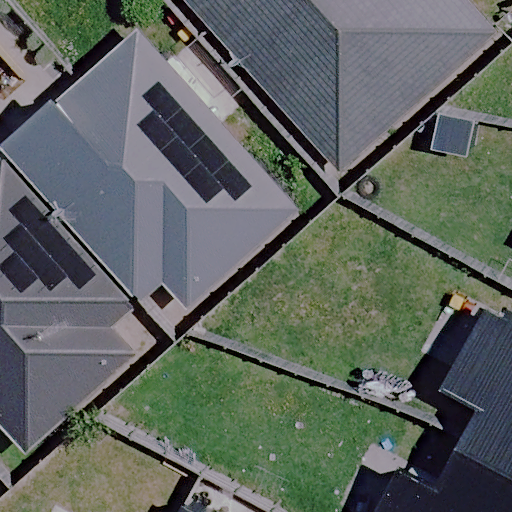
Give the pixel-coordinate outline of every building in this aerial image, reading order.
[(223,0),(359,155),(511,22),(511,19),(495,0),(223,0)] [(157,21),(24,137),(162,294),(187,273),(206,294),(314,201),(157,21)] [(0,164),(0,391),(45,443),(154,348),(126,316),(150,295),(136,278),(21,147),(0,164)] [(511,295),(471,371),(511,392),(511,401),(494,434),(511,443),(511,295)] [(511,511),(511,443),(494,434),(474,471),(429,447),(393,511),(511,511)] [(245,511),(223,500),(216,511),(245,511)]
